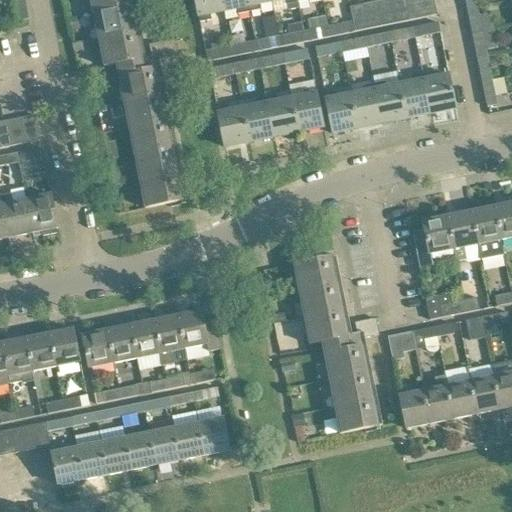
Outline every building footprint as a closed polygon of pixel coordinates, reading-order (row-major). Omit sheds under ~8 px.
[(14,0),(18,21),(28,19),(24,0),(14,0)] [(94,0),(97,12),(130,6),(129,0),(94,0)] [(210,14),(223,11),(220,0),(195,0),(200,23),(211,20),(210,14)] [(237,15),(249,12),(246,0),(220,0),(223,11),(236,8),(237,15)] [(258,4),(272,1),(271,0),(246,0),(249,12),(259,10),(258,4)] [(383,26),(396,23),(391,0),(386,0),(378,2),(383,26)] [(391,0),(396,23),(409,21),(405,0),(391,0)] [(405,0),(409,21),(437,15),(433,0),(405,0)] [(465,0),(467,9),(477,7),(475,0),(465,0)] [(369,29),(383,26),(378,2),(364,5),(369,29)] [(100,25),(102,38),(103,39),(136,32),(133,18),(138,17),(135,5),(130,6),(97,12),(95,13),(97,26),(100,25)] [(355,32),(369,29),(364,5),(350,7),(353,22),(355,32)] [(490,16),(479,18),(477,7),(467,9),(472,34),(493,29),(490,16)] [(281,47),(279,37),(275,16),(262,19),(267,39),(255,42),(257,52),(281,47)] [(330,37),(328,27),(326,17),(308,20),(310,31),(303,32),(305,42),(330,37)] [(330,37),(355,32),(353,22),(328,27),(330,37)] [(415,38),(440,33),(438,23),(413,28),(415,38)] [(391,43),(415,38),(413,28),(389,33),(391,43)] [(487,56),(486,50),(496,48),(493,29),(472,34),(477,58),(487,56)] [(122,63),(141,59),(138,44),(143,43),(140,31),(136,32),(103,39),(102,38),(100,39),(102,52),(105,52),(108,66),(122,63)] [(281,47),(305,42),(303,32),(279,37),(281,47)] [(367,48),(391,43),(389,33),(365,38),(367,48)] [(342,53),(367,48),(365,38),(340,43),(342,53)] [(153,62),(177,57),(174,40),(150,45),(153,62)] [(232,57),(257,52),(255,42),(230,47),(232,57)] [(317,58),(342,53),(340,43),(315,48),(317,58)] [(207,62),(232,57),(230,47),(205,52),(207,62)] [(282,55),(284,65),(309,60),(307,50),(282,55)] [(260,69),(284,65),(282,55),(258,60),(260,69)] [(482,82),(492,80),(487,56),(477,58),(482,82)] [(125,88),(128,101),(161,95),(158,81),(163,80),(160,68),(149,70),(146,57),(141,59),(122,63),(124,75),(120,76),(122,89),(125,88)] [(235,74),(260,69),(258,60),(233,65),(235,74)] [(211,79),(235,74),(233,65),(209,70),(211,79)] [(449,76),(435,78),(434,72),(423,75),(431,114),(456,109),(449,76)] [(406,119),(431,114),(423,75),(413,77),(414,83),(400,86),(406,119)] [(497,105),(493,86),(492,80),(482,82),(487,107),(497,105)] [(406,119),(400,86),(388,88),(386,82),(374,85),(382,124),(406,119)] [(358,129),(382,124),(374,85),(364,87),(366,93),(351,96),(358,129)] [(323,128),(319,108),(315,89),(304,91),(305,96),(291,99),(298,133),(323,128)] [(358,129),(351,96),(339,98),(338,92),(325,95),(333,134),(358,129)] [(130,115),(133,128),(166,121),(163,107),(168,106),(165,94),(161,95),(128,101),(125,102),(128,115),(130,115)] [(298,133),(291,99),(277,102),(276,97),(266,99),(274,138),(298,133)] [(249,143),(274,138),(266,99),(255,101),(256,106),(242,109),(249,143)] [(249,143),(242,109),(230,111),(229,106),(217,109),(225,148),(249,143)] [(0,122),(0,148),(40,141),(35,116),(0,122)] [(136,141),(138,154),(171,148),(168,133),(173,132),(171,120),(166,121),(133,128),(130,128),(133,141),(136,141)] [(141,167),(144,180),(177,174),(174,159),(179,159),(176,147),(171,148),(138,154),(136,155),(138,168),(141,167)] [(19,168),(45,163),(42,148),(16,154),(19,168)] [(19,168),(16,154),(0,156),(0,166),(18,163),(19,168)] [(146,193),(149,208),(182,201),(179,186),(184,185),(181,173),(177,174),(144,180),(141,181),(144,194),(146,193)] [(26,201),(12,203),(11,195),(0,196),(0,199),(8,239),(32,234),(26,201)] [(57,234),(56,229),(58,229),(51,195),(26,201),(32,234),(42,232),(42,237),(57,234)] [(501,241),(511,238),(511,203),(494,207),(501,241)] [(500,241),(501,241),(494,207),(470,212),(477,245),(478,245),(481,260),(503,255),(500,241)] [(464,248),(477,245),(470,212),(447,217),(456,262),(466,260),(464,248)] [(455,262),(456,262),(447,217),(423,222),(425,231),(413,234),(420,269),(433,266),(431,255),(453,250),(455,262)] [(300,277),(303,290),(336,284),(333,270),(338,269),(335,256),(295,265),(298,278),(300,277)] [(301,305),(304,318),(341,310),(338,296),(343,295),(341,283),(336,284),(303,290),(301,291),(304,304),(301,305)] [(497,307),(511,303),(511,294),(511,293),(495,297),(497,307)] [(464,301),(467,313),(479,310),(477,298),(464,301)] [(442,318),(467,313),(464,301),(439,306),(442,318)] [(429,321),(442,318),(439,306),(427,308),(429,321)] [(324,342),(324,341),(347,336),(344,322),(348,321),(346,309),(341,310),(304,318),(301,318),(304,332),(307,331),(311,346),(324,342)] [(221,350),(215,320),(204,323),(201,312),(178,317),(184,350),(208,345),(209,352),(221,350)] [(503,333),(501,324),(499,314),(483,318),(487,337),(503,333)] [(172,352),(184,350),(178,317),(154,321),(160,354),(161,354),(163,365),(174,363),(172,352)] [(486,337),(487,337),(483,318),(466,321),(468,331),(484,328),(486,337)] [(358,340),(379,336),(375,319),(355,323),(358,340)] [(147,357),(160,354),(154,321),(130,326),(137,359),(138,359),(139,364),(148,362),(147,357)] [(438,337),(440,337),(454,334),(451,324),(436,327),(438,337)] [(114,364),(137,359),(130,326),(107,331),(114,364)] [(420,341),(438,337),(436,327),(418,331),(420,341)] [(49,334),(56,368),(80,363),(73,330),(49,334)] [(89,369),(114,364),(107,331),(82,336),(89,369)] [(388,337),(393,361),(417,356),(412,332),(388,337)] [(33,372),(56,368),(49,334),(26,339),(33,372)] [(324,342),(327,354),(354,348),(351,335),(347,336),(324,341),(324,342)] [(30,373),(33,372),(26,339),(2,344),(10,384),(32,380),(30,373)] [(0,386),(10,384),(2,344),(0,344),(0,386)] [(328,367),(331,381),(365,374),(361,360),(368,358),(366,346),(354,348),(327,354),(322,355),(326,368),(328,367)] [(472,382),(470,382),(468,368),(445,372),(455,420),(478,415),(472,382)] [(200,384),(215,381),(213,371),(198,374),(200,384)] [(431,424),(455,420),(445,372),(444,372),(445,377),(434,379),(436,389),(424,391),(431,424)] [(334,394),(337,407),(371,400),(367,386),(372,384),(369,373),(365,374),(331,381),(329,381),(332,394),(334,394)] [(511,373),(495,377),(502,410),(511,408),(511,373)] [(168,391),(173,389),(184,387),(182,377),(166,381),(168,391)] [(478,415),(502,410),(495,377),(472,382),(478,415)] [(151,394),(168,391),(166,381),(149,384),(151,394)] [(119,390),(121,400),(137,397),(135,387),(119,390)] [(192,393),(194,402),(219,397),(217,388),(192,393)] [(104,404),(121,400),(119,390),(102,394),(104,404)] [(407,430),(431,424),(424,391),(400,396),(407,430)] [(169,407),(194,402),(192,393),(168,398),(169,407)] [(63,402),(65,412),(81,408),(79,398),(63,402)] [(145,412),(169,407),(168,398),(143,403),(145,412)] [(341,420),(344,435),(377,427),(374,412),(378,411),(375,399),(371,400),(337,407),(335,408),(338,421),(341,420)] [(48,415),(65,412),(63,402),(46,405),(48,415)] [(147,420),(145,412),(143,403),(119,408),(121,417),(124,416),(126,424),(147,420)] [(16,411),(18,421),(34,418),(32,408),(16,411)] [(97,422),(121,417),(119,408),(95,413),(97,422)] [(0,419),(1,425),(18,421),(16,411),(0,414),(0,419)] [(72,427),(97,422),(95,413),(70,418),(72,427)] [(47,432),(72,427),(70,418),(46,423),(47,432)] [(198,424),(205,456),(230,451),(223,419),(198,424)] [(50,446),(47,432),(46,423),(34,425),(39,449),(50,446)] [(180,461),(205,456),(198,424),(174,429),(180,461)] [(23,427),(28,451),(39,449),(34,425),(23,427)] [(12,430),(17,453),(28,451),(23,427),(12,430)] [(156,466),(180,461),(174,429),(150,434),(156,466)] [(0,432),(5,456),(17,453),(12,430),(0,432)] [(132,471),(156,466),(150,434),(125,439),(132,471)] [(107,476),(132,471),(125,439),(101,444),(107,476)] [(83,481),(107,476),(101,444),(77,449),(83,481)] [(58,486),(83,481),(77,449),(52,454),(58,486)]
